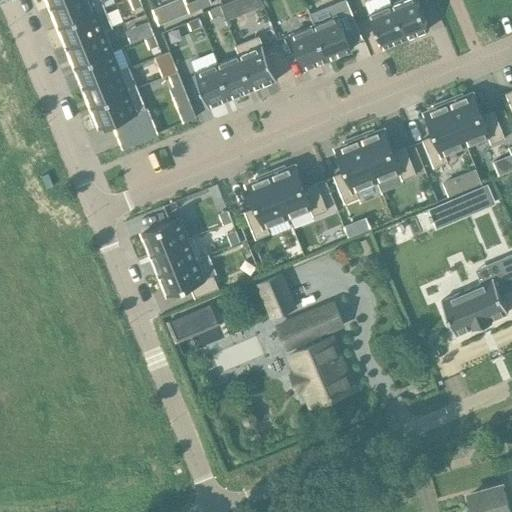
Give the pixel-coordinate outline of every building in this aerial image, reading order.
[(101,0),(69,0),(51,8),(59,28),(96,12),(105,9),(101,0)] [(140,0),(129,0),(134,9),(142,5),(140,0)] [(197,0),(196,0),(186,4),(190,13),(200,8),(197,0)] [(210,0),(197,0),(200,8),(212,4),(210,0)] [(347,0),(342,0),(310,13),(314,25),(328,59),(351,50),(349,44),(363,38),(347,0)] [(417,0),(402,0),(392,4),(406,38),(429,29),(417,0)] [(231,1),(220,6),(224,14),(235,9),(231,1)] [(392,4),(369,13),(383,48),(406,38),(392,4)] [(220,6),(209,10),(212,18),(224,14),(220,6)] [(96,12),(59,28),(67,48),(104,32),(96,12)] [(199,17),(188,22),(191,30),(202,25),(199,17)] [(150,23),(141,27),(145,38),(154,34),(150,23)] [(314,25),(291,34),(305,68),(328,59),(314,25)] [(104,32),(67,48),(75,68),(113,52),(112,52),(104,32)] [(154,34),(145,38),(150,49),(159,45),(154,34)] [(259,35),(236,45),(239,54),(254,88),(275,80),(276,79),(276,80),(277,80),(259,35)] [(113,52),(75,68),(83,88),(121,72),(130,69),(129,67),(120,70),(113,52)] [(213,52),(191,61),(195,71),(209,107),(210,107),(210,106),(212,105),(231,97),(218,63),(213,52)] [(239,54),(218,63),(231,97),(254,88),(239,54)] [(173,60),(164,64),(169,75),(178,71),(173,60)] [(121,72),(83,88),(91,108),(138,89),(130,69),(121,72)] [(178,71),(169,75),(173,86),(182,82),(178,71)] [(138,89),(91,108),(99,128),(114,122),(124,147),(135,142),(156,134),(146,108),(146,109),(138,89)] [(462,93),(448,99),(466,144),(488,135),(491,144),(505,138),(494,111),(482,116),(473,93),(464,97),(462,93)] [(436,134),(423,139),(431,160),(434,167),(448,161),(444,152),(466,144),(448,99),(434,105),(435,109),(427,112),(436,134)] [(374,129),(359,135),(377,180),(395,172),(399,171),(402,180),(416,174),(407,151),(405,147),(393,151),(384,130),(375,133),(374,129)] [(346,170),(334,175),(345,203),(359,197),(355,189),(377,180),(359,135),(345,141),(346,145),(338,148),(346,170)] [(511,154),(494,161),(499,175),(511,169),(511,145),(509,147),(511,154)] [(285,165),(270,171),(288,216),(289,215),(310,207),(313,216),(327,210),(316,183),(304,188),(295,165),(286,169),(285,165)] [(476,168),(443,181),(449,196),(482,182),(476,168)] [(257,206),(245,211),(256,239),(270,233),(266,225),(288,216),(270,171),(256,177),(257,181),(249,184),(257,206)] [(487,184),(457,196),(465,215),(495,202),(487,184)] [(228,210),(219,214),(224,225),(232,221),(228,210)] [(180,218),(142,233),(151,254),(188,239),(180,218)] [(236,230),(227,234),(231,245),(240,241),(236,230)] [(188,239),(151,254),(159,274),(178,267),(196,259),(197,260),(201,258),(193,237),(188,239)] [(505,273),(442,300),(456,334),(473,327),(474,329),(492,321),(492,319),(509,312),(501,294),(511,289),(511,254),(500,260),(505,273)] [(178,267),(159,274),(163,285),(167,295),(178,291),(183,302),(195,298),(207,293),(219,288),(216,282),(213,275),(209,277),(204,278),(200,267),(197,260),(196,259),(178,267)] [(281,274),(259,283),(273,316),(295,307),(281,274)] [(283,324),(277,326),(286,348),(303,340),(306,346),(294,351),(301,370),(290,374),(298,392),(309,387),(317,405),(350,391),(342,374),(346,372),(338,354),(335,356),(328,341),(327,338),(322,340),(320,335),(344,324),(334,302),(283,324)] [(196,311),(169,322),(177,341),(204,330),(196,311)] [(263,352),(251,326),(230,336),(223,323),(193,337),(204,361),(211,357),(219,374),(263,352)] [(510,511),(503,485),(469,495),(473,511),(510,511)]
